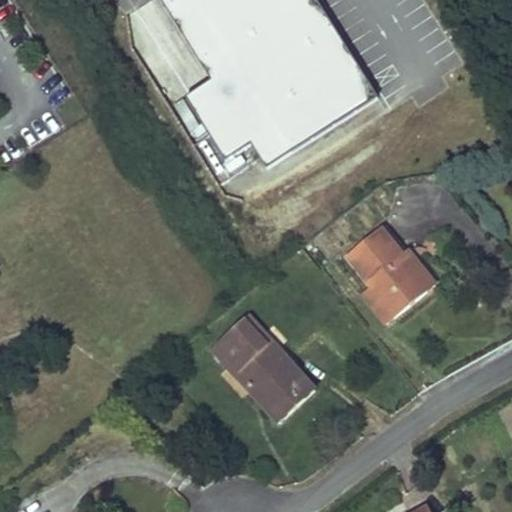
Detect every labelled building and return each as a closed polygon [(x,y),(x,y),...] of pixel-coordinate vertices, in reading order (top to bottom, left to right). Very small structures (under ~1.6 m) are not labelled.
[(309,0),(168,0),(219,84),(194,98),(232,161),(265,141),(278,162),(373,105),(309,0)] [(398,262),(424,294),(434,286),(386,225),(381,228),(404,258),(398,262)] [(381,228),(347,255),(371,287),(395,318),(424,294),(398,262),(404,258),(381,228)] [(371,287),(363,294),(386,324),(395,318),(371,287)] [(265,335),(251,319),(215,351),(228,367),(232,364),(248,381),(245,384),(255,394),(258,392),(270,404),(265,408),(280,424),(315,391),(305,380),(298,379),(289,369),(291,367),(272,345),(270,347),(262,338),(265,335)]
